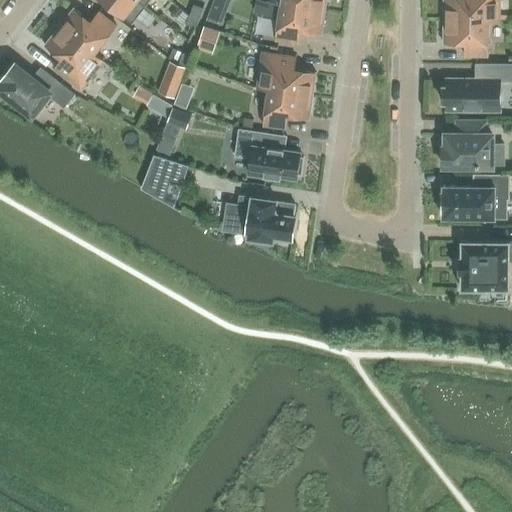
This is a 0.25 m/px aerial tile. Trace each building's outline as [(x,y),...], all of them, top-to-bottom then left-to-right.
[(146,7),(136,0),(102,0),(125,17),(137,1),(145,8),(146,7)] [(281,5),(326,11),(327,0),(267,0),(268,3),(281,5)] [(443,0),(444,20),(500,21),(500,0),(443,0)] [(194,5),(190,15),(200,19),(204,8),(194,5)] [(322,34),(326,11),(281,5),(276,40),(299,44),(301,31),(322,34)] [(212,6),(207,17),(221,22),(225,11),(212,6)] [(74,8),(60,27),(104,62),(104,61),(95,54),(117,26),(99,12),(91,22),(74,8)] [(196,29),(200,19),(190,15),(186,25),(196,29)] [(444,20),(443,44),(465,44),(465,57),(489,57),(489,22),(500,22),(500,21),(444,20)] [(104,62),(60,27),(45,45),(62,59),(54,69),(81,90),(104,62)] [(203,28),(200,37),(216,43),(219,33),(203,28)] [(263,52),(258,88),(313,96),(317,73),(295,70),(297,57),(263,52)] [(193,56),(183,53),(179,63),(189,67),(193,56)] [(170,63),(159,93),(175,100),(187,70),(170,63)] [(0,86),(0,90),(33,116),(50,93),(52,95),(61,83),(42,68),(33,78),(15,64),(3,79),(5,81),(0,86)] [(511,80),(511,64),(477,64),(477,79),(447,79),(447,87),(443,87),(443,103),(447,103),(447,111),(501,111),(501,81),(511,80)] [(133,97),(148,103),(152,91),(137,86),(133,97)] [(310,119),(313,96),(258,88),(258,89),(269,90),(264,125),(287,129),(288,116),(310,119)] [(230,105),(226,122),(243,126),(247,109),(230,105)] [(173,108),(168,121),(187,128),(192,115),(173,108)] [(457,134),(447,134),(447,148),(443,148),(443,166),(492,166),(493,135),(487,135),(487,121),(457,120),(457,134)] [(252,159),(249,174),(281,179),(281,176),(297,179),(298,174),(302,175),(304,157),(300,157),(301,152),(272,148),(274,134),(240,129),(236,156),(252,159)] [(189,166),(155,155),(144,189),(161,199),(168,176),(184,181),(189,166)] [(473,174),(473,186),(443,186),(443,192),(442,192),(442,212),(443,212),(444,218),(496,218),(495,198),(509,197),(509,173),(473,174)] [(229,204),(225,229),(250,233),(249,238),(273,242),(274,236),(293,239),(296,217),(294,217),(296,204),(240,196),(239,205),(229,204)] [(462,273),(461,289),(510,290),(510,242),(462,241),(462,257),(460,257),(460,273),(462,273)] [(168,422),(155,447),(174,458),(188,433),(168,422)] [(92,491),(88,500),(106,508),(110,499),(92,491)] [(144,511),(149,501),(125,491),(120,501),(144,511)]
